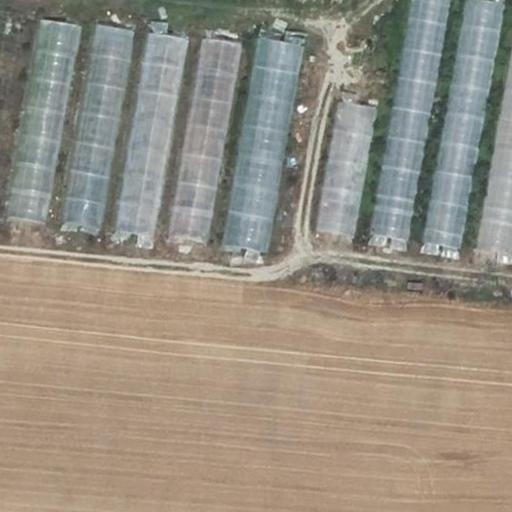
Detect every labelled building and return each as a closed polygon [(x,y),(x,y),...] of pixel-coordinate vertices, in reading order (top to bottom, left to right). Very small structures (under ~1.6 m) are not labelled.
[(449,0),(409,0),(370,234),(409,241),(449,0)] [(504,4),(479,0),(465,0),(422,243),(460,250),(504,4)] [(53,21),(47,35),(70,45),(76,30),(53,21)] [(73,131),(67,225),(102,227),(107,151),(110,151),(111,127),(109,127),(113,72),(127,73),(130,28),(93,26),(85,132),(73,131)] [(155,238),(182,36),(143,31),(116,233),(155,238)] [(207,254),(235,42),(197,37),(169,244),(186,246),(185,251),(207,254)] [(302,45),(256,37),(219,244),(265,252),(302,45)] [(511,37),(473,250),(511,256),(511,37)] [(376,110),(337,103),(313,230),(353,237),(376,110)] [(44,222),(51,144),(19,142),(12,220),(44,222)]
